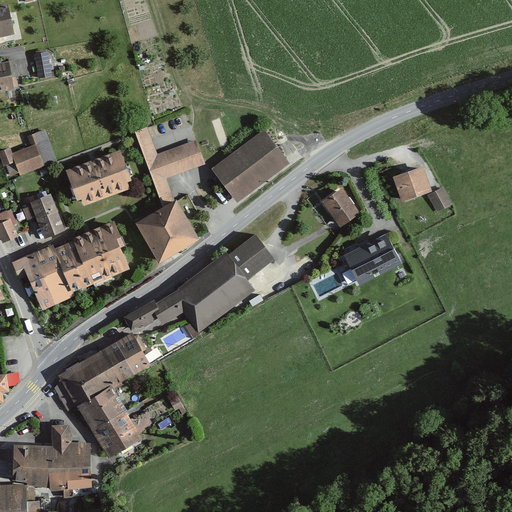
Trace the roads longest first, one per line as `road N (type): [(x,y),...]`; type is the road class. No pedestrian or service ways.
road 1 (tertiary): [(511,78),(412,109),(344,142),(51,363)]
road 2 (tertiary): [(51,363),(0,253)]
